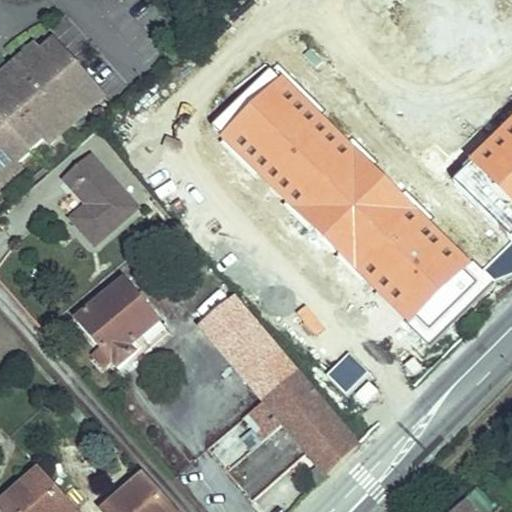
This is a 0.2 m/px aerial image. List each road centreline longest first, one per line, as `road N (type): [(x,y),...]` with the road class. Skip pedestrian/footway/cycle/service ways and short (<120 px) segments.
road 1 (unknown): [(195,511),(0,287)]
road 2 (secondary): [(511,340),(338,511)]
